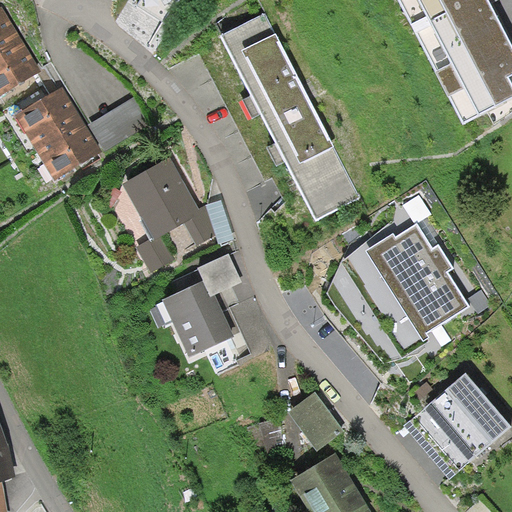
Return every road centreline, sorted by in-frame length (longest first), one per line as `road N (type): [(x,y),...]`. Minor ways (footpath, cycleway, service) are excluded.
road 1 (residential): [(62,1),(118,45),(183,115),(217,171),(272,313),(442,511)]
road 2 (residential): [(63,511),(0,396)]
